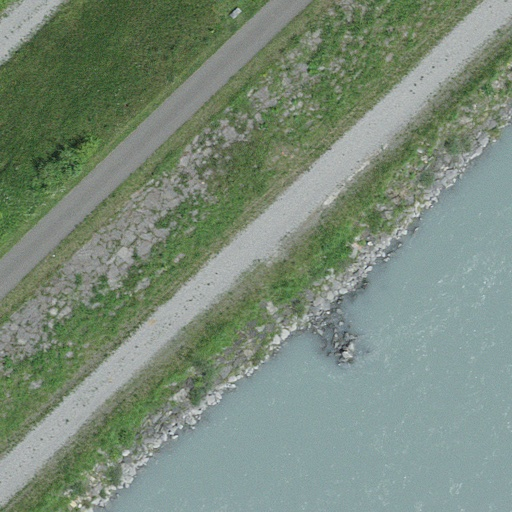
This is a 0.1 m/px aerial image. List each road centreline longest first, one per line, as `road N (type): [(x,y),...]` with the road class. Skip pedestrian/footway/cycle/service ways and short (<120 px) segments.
road 1 (track): [(0,496),(511,6)]
road 2 (track): [(292,0),(0,278)]
